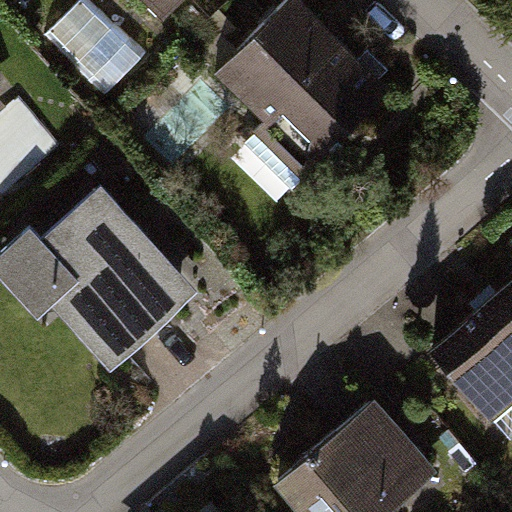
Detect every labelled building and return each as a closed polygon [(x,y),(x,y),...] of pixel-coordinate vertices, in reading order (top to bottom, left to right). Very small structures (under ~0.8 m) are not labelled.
[(155,0),(165,10),(175,0),(155,0)] [(390,78),(314,0),(277,0),(220,60),(312,149),(390,78)] [(0,173),(7,184),(64,147),(34,99),(0,120),(0,173)] [(102,175),(41,229),(29,215),(0,240),(0,268),(38,311),(52,299),(104,357),(193,277),(102,175)] [(511,283),(441,343),(498,413),(511,401),(511,283)] [(373,393),(283,469),(319,511),(383,511),(437,467),(373,393)]
